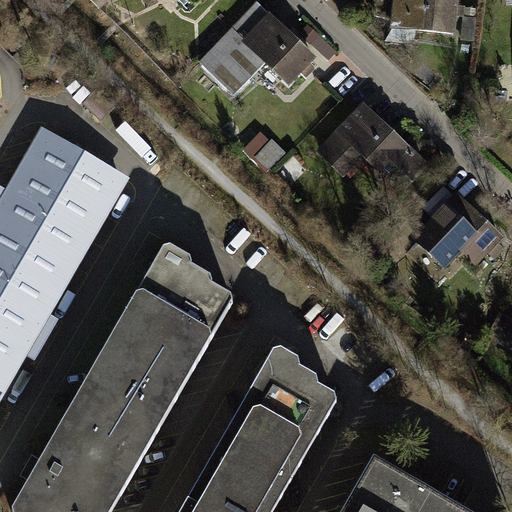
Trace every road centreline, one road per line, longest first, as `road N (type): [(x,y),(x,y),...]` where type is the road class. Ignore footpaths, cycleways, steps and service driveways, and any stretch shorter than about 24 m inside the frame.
road 1 (track): [(32,0),(471,416),(511,445)]
road 2 (residential): [(511,198),(305,0)]
